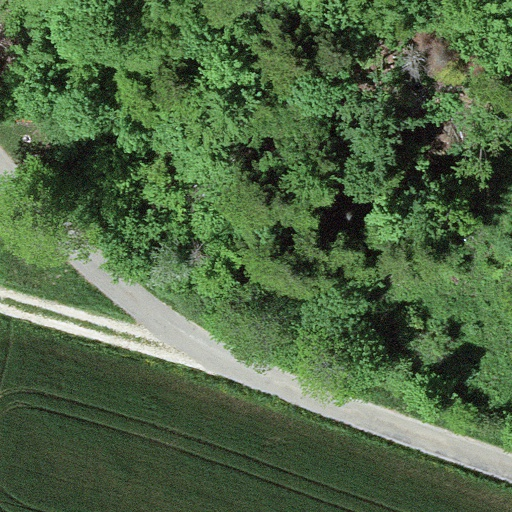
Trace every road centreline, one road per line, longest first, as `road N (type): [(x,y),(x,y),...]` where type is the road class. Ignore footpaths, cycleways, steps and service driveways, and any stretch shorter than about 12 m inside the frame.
road 1 (unclassified): [(511,483),(217,379),(0,169)]
road 2 (track): [(0,326),(217,379)]
